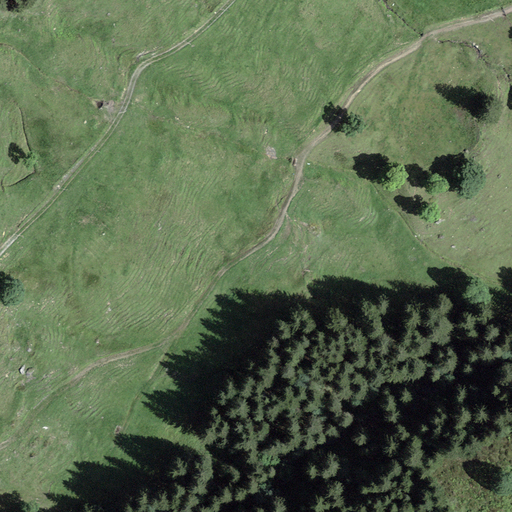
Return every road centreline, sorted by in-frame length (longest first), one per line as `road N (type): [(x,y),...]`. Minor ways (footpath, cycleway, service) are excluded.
road 1 (track): [(511,8),(435,30),(368,76),(306,148),(270,235),(218,274),(179,331),(100,366),(0,444)]
road 2 (track): [(232,0),(141,67),(103,140),(0,251)]
